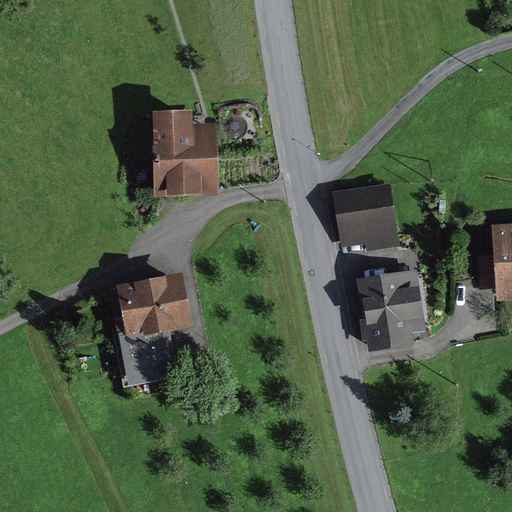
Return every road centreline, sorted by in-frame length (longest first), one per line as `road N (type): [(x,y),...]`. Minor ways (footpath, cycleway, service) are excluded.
road 1 (residential): [(0,328),(239,193),(304,185)]
road 2 (tertiary): [(304,185),(377,511)]
road 3 (residential): [(304,185),(337,169),(442,65),(511,39)]
road 4 (tertiary): [(272,0),(304,185)]
